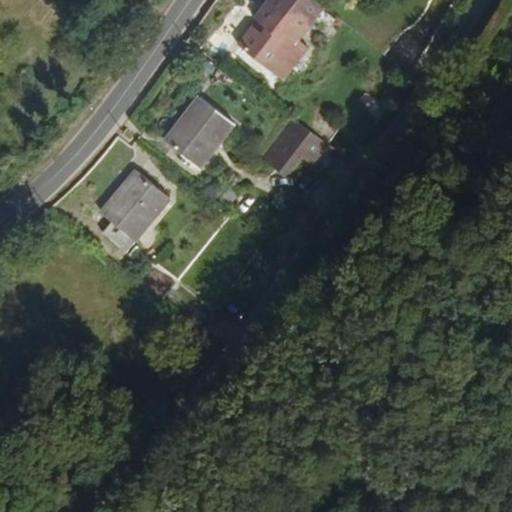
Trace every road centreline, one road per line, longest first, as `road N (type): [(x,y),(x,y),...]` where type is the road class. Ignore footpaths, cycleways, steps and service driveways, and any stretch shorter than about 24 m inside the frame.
road 1 (unclassified): [(74,511),(92,482),(220,354),(468,0)]
road 2 (unclassified): [(180,0),(100,115),(0,209)]
